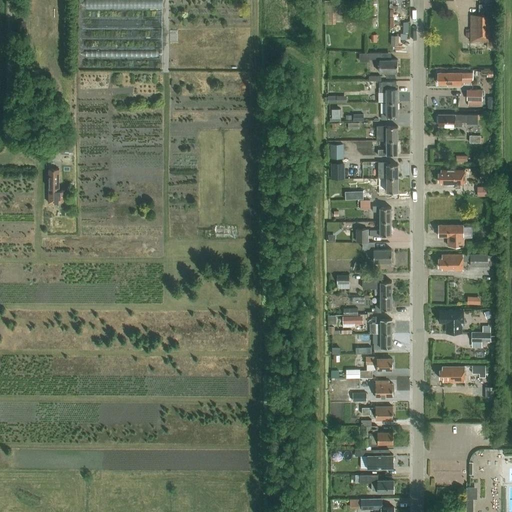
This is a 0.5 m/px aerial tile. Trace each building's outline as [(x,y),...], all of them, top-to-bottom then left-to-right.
[(341,0),(326,0),(326,12),(336,12),(341,12),(341,0)] [(371,4),(370,4),(371,14),(377,14),(376,7),(378,7),(379,7),(379,4),(378,4),(377,4),(371,4)] [(471,49),(457,49),(457,66),(471,66),(470,54),(493,54),(494,15),(495,11),(495,5),(479,5),(479,16),(471,15),(471,49)] [(326,12),(326,24),(336,24),(336,12),(326,12)] [(164,45),(164,20),(87,20),(87,36),(108,36),(108,46),(164,45)] [(398,73),(398,60),(380,60),(380,73),(386,73),(386,77),(396,77),(396,73),(398,73)] [(472,73),(438,73),(439,85),(448,84),(448,86),(462,86),(462,83),(472,83),(472,73)] [(387,103),(398,103),(398,89),(387,89),(387,87),(382,87),(382,93),(387,93),(387,103)] [(482,105),(482,100),(482,89),(468,89),(468,100),(469,100),(469,105),(482,105)] [(398,103),(387,103),(387,113),(382,113),(382,120),(387,120),(387,117),(398,117),(398,103)] [(332,109),(332,121),(341,121),(341,109),(332,109)] [(439,115),(439,126),(447,126),(449,127),(456,127),(456,126),(463,126),(463,122),(467,122),(467,124),(478,124),(478,115),(463,115),(439,115)] [(387,140),(387,141),(398,140),(398,127),(387,127),(387,126),(377,126),(377,140),(387,140)] [(398,140),(387,141),(387,149),(378,149),(378,155),(387,155),(387,154),(398,154),(398,140)] [(330,157),(344,157),(344,143),(330,143),(330,157)] [(379,161),(379,178),(381,178),(387,178),(387,179),(398,178),(398,164),(387,164),(387,161),(379,161)] [(332,163),(332,179),(345,179),(345,163),(332,163)] [(59,191),(59,169),(49,169),(49,202),(65,202),(65,191),(59,191)] [(455,184),(465,184),(465,170),(442,170),(442,173),(439,173),(439,182),(441,182),(441,184),(448,184),(449,185),(455,185),(455,184)] [(489,170),(482,175),(487,181),(493,176),(489,170)] [(381,179),(381,188),(382,188),(382,196),(387,196),(387,193),(399,193),(398,178),(387,179),(381,179)] [(491,186),(477,187),(478,195),(478,196),(491,195),(491,186)] [(364,199),(363,191),(351,191),(352,199),(364,199)] [(371,200),(361,200),(361,209),(371,209),(371,200)] [(380,222),(392,222),(392,208),(381,208),(381,206),(373,206),(373,212),(380,212),(380,222)] [(392,222),(380,222),(380,229),(372,229),(372,236),(392,236),(392,222)] [(464,226),(464,225),(439,225),(439,237),(449,237),(449,246),(465,246),(465,237),(472,237),(472,226),(464,226)] [(236,236),(236,227),(215,228),(216,237),(236,236)] [(369,229),(357,229),(357,242),(363,242),(369,242),(369,229)] [(374,262),(392,262),(392,249),(374,249),(374,262)] [(488,256),(488,254),(470,254),(470,267),(488,267),(488,266),(494,266),(494,256),(488,256)] [(450,271),(463,270),(463,255),(442,255),(442,258),(439,258),(439,267),(442,267),(442,270),(447,270),(450,271)] [(366,265),(355,262),(353,269),(363,273),(366,265)] [(350,289),(350,275),(338,275),(339,289),(350,289)] [(381,296),(392,296),(392,282),(381,282),(381,279),(363,279),(363,288),(381,288),(381,296)] [(392,296),(381,296),(381,305),(376,305),(376,313),(382,313),(382,310),(393,310),(392,296)] [(467,296),(467,304),(480,304),(481,297),(467,296)] [(489,310),(484,312),(486,319),(492,317),(489,310)] [(464,311),(440,311),(440,323),(447,323),(447,333),(462,333),(462,325),(464,325),(464,311)] [(370,323),(370,333),(372,334),(382,333),(393,333),(393,319),(382,320),(382,316),(376,316),(376,323),(370,323)] [(372,334),(372,343),(374,343),(375,349),(382,348),(382,347),(393,347),(393,333),(382,333),(372,334)] [(492,333),(473,333),(473,342),(496,342),(496,336),(492,336),(492,333)] [(393,370),(393,359),(378,359),(378,357),(366,357),(366,364),(378,364),(377,370),(393,370)] [(473,366),(473,374),(480,374),(480,377),(486,377),(486,366),(473,366)] [(443,370),(440,370),(440,379),(443,379),(443,382),(465,381),(465,367),(443,367),(443,370)] [(346,370),(346,378),(360,378),(372,378),(372,377),(372,370),(360,371),(360,370),(357,370),(346,370)] [(376,397),(393,397),(393,384),(387,384),(387,381),(376,381),(376,397)] [(366,401),(366,392),(353,392),(353,401),(366,401)] [(376,419),(393,419),(393,407),(376,407),(376,408),(363,408),(363,415),(376,415),(376,419)] [(393,432),(378,432),(378,426),(366,426),(366,432),(363,432),(363,438),(365,438),(365,436),(369,436),(369,439),(367,439),(367,446),(379,446),(379,444),(393,444),(393,432)] [(373,450),(361,450),(361,456),(368,456),(368,468),(376,468),(394,468),(394,455),(376,455),(373,455),(373,450)] [(378,493),(394,493),(394,480),(378,481),(378,475),(360,475),(360,483),(372,483),(372,491),(378,491),(378,493)] [(477,487),(466,487),(466,511),(473,511),(474,498),(477,498),(477,487)] [(394,511),(394,508),(382,508),(382,499),(361,499),(361,509),(374,509),(374,511),(394,511)]
